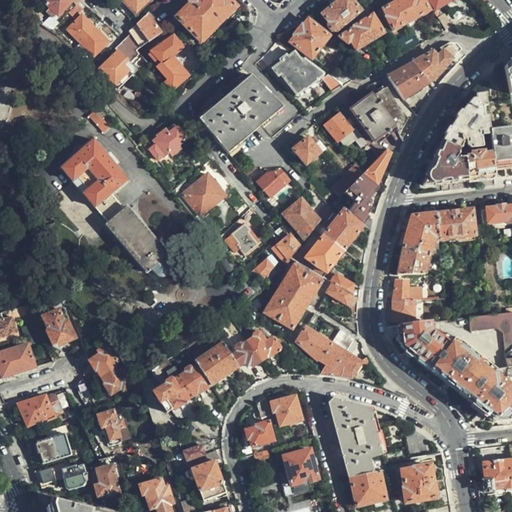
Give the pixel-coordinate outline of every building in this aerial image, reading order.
[(71,3),(68,0),(49,0),(44,5),(57,17),(71,3)] [(136,17),(152,0),(121,0),(120,2),(136,17)] [(235,8),(226,0),(192,0),(189,4),(190,5),(176,19),(200,43),(235,8)] [(336,32),(359,11),(350,0),(338,0),(321,14),(327,22),(327,27),(330,32),(336,32)] [(392,31),(429,11),(422,0),(399,0),(397,2),(382,10),(386,18),(385,19),(392,31)] [(451,0),(429,0),(435,10),(451,0)] [(148,15),(135,27),(136,31),(146,44),(160,34),(148,15)] [(382,34),(371,16),(338,38),(346,44),(349,43),(355,51),(382,34)] [(79,44),(93,30),(81,18),(66,31),(79,44)] [(310,59),(329,36),(306,20),(302,26),(300,25),(293,35),(294,36),(289,43),(310,59)] [(135,27),(128,34),(129,36),(114,50),(116,53),(99,71),(114,85),(131,68),(128,65),(138,55),(135,52),(146,44),(136,31),(135,27)] [(107,44),(93,30),(79,44),(93,58),(107,44)] [(164,85),(171,93),(187,78),(172,59),(183,49),(170,33),(158,42),(159,46),(150,53),(160,65),(156,68),(168,82),(164,85)] [(448,43),(438,49),(441,50),(442,52),(437,58),(431,53),(411,64),(428,84),(460,51),(456,46),(448,43)] [(340,85),(327,76),(326,77),(324,78),(322,78),(321,75),(306,63),(302,60),(299,62),(293,53),(286,57),(285,56),(279,60),(280,62),(270,70),(276,77),(279,75),(294,95),(296,95),(299,99),(305,94),(303,91),(315,82),(317,83),(320,80),(323,80),(330,92),(340,85)] [(428,84),(411,64),(385,78),(392,88),(402,101),(428,84)] [(250,78),(197,121),(224,153),(281,109),(250,78)] [(392,88),(385,78),(378,81),(382,88),(385,87),(388,90),(392,88)] [(393,129),(398,135),(405,121),(402,118),(395,109),(388,96),(385,92),(374,98),(395,127),(393,129)] [(455,118),(441,143),(459,151),(461,146),(462,144),(461,140),(464,140),(465,145),(470,149),(481,147),(479,137),(477,134),(477,131),(481,131),(481,134),(488,134),(488,130),(486,118),(483,118),(481,107),(484,106),(484,102),(483,94),(474,96),(475,100),(471,100),(458,114),(455,118)] [(374,98),(372,96),(349,112),(373,143),(393,129),(395,127),(374,98)] [(511,120),(509,99),(484,102),(484,106),(486,118),(488,130),(511,126),(511,120)] [(95,113),(93,111),(88,115),(102,132),(109,127),(102,119),(99,117),(103,113),(100,109),(95,113)] [(351,131),(338,114),(322,126),(328,135),(331,134),(338,142),(351,131)] [(164,156),(185,139),(172,125),(164,130),(156,136),(157,137),(153,141),(155,144),(148,150),(156,160),(163,155),(164,156)] [(494,169),(511,167),(511,126),(488,130),(488,134),(491,154),(494,169)] [(126,179),(92,139),(60,168),(74,185),(93,208),(94,207),(106,222),(104,224),(145,273),(146,272),(151,278),(154,274),(156,276),(160,278),(163,278),(167,276),(169,271),(170,269),(167,264),(171,261),(166,255),(167,254),(125,207),(123,208),(111,194),(126,179)] [(305,166),(323,151),(317,144),(313,147),(306,139),(291,150),(305,166)] [(424,186),(467,181),(463,158),(457,159),(456,158),(459,151),(441,143),(432,163),(423,184),(424,186)] [(210,160),(203,151),(190,161),(196,170),(210,160)] [(373,164),(361,176),(369,183),(375,188),(388,156),(385,152),(373,164)] [(467,181),(495,178),(494,169),(491,154),(463,158),(467,181)] [(361,176),(373,164),(364,156),(330,189),(339,199),(361,176)] [(254,185),(252,187),(262,199),(265,202),(289,182),(281,172),(265,175),(263,177),(260,180),(259,178),(258,176),(252,181),(254,185)] [(224,195),(206,174),(181,194),(199,215),(224,195)] [(371,193),(375,188),(369,183),(343,210),(362,227),(364,225),(363,223),(367,218),(364,215),(368,209),(367,208),(369,204),(368,202),(373,195),(371,193)] [(249,207),(235,190),(225,199),(239,216),(249,207)] [(282,215),(305,241),(313,230),(319,223),(315,218),(300,200),(282,215)] [(326,205),(315,218),(319,223),(330,209),(326,205)] [(511,223),(511,206),(504,207),(504,206),(497,206),(496,208),(485,209),(485,210),(481,211),(482,224),(506,221),(507,224),(511,223)] [(249,207),(239,216),(237,217),(242,223),(223,239),(231,248),(235,246),(245,257),(259,244),(250,232),(262,223),(249,207)] [(343,210),(323,237),(344,251),(362,227),(343,210)] [(471,212),(435,216),(438,238),(437,238),(437,241),(438,241),(450,240),(458,239),(474,236),(471,212)] [(438,238),(435,216),(411,218),(402,248),(429,256),(434,238),(437,238),(438,238)] [(280,244),(277,247),(288,261),(291,259),(298,248),(282,228),(274,235),(280,244)] [(307,256),(298,248),(291,259),(295,263),(322,279),(332,285),(358,300),(359,291),(328,272),(344,251),(323,237),(307,256)] [(402,248),(398,276),(411,276),(423,276),(425,274),(429,256),(402,248)] [(261,281),(275,264),(269,256),(248,273),(257,284),(261,281)] [(322,279),(295,263),(263,312),(291,330),(322,279)] [(387,282),(384,303),(392,303),(413,302),(420,301),(420,289),(412,289),(408,290),(407,281),(387,282)] [(358,300),(332,285),(326,294),(343,305),(340,310),(357,320),(357,315),(358,300)] [(413,302),(392,303),(392,321),(413,320),(413,302)] [(74,337),(66,322),(63,320),(59,312),(42,319),(47,330),(45,332),(47,337),(51,344),(53,346),(56,347),(74,337)] [(511,378),(511,313),(489,316),(468,319),(471,333),(484,332),(497,330),(502,335),(507,369),(498,369),(464,341),(439,330),(437,333),(435,335),(436,337),(447,347),(482,375),(489,381),(511,378)] [(0,338),(16,333),(11,318),(1,320),(0,317),(0,338)] [(400,348),(428,371),(447,347),(436,337),(435,335),(431,331),(430,326),(429,323),(398,327),(398,330),(400,348)] [(323,362),(326,365),(337,348),(331,344),(305,328),(297,340),(299,346),(319,363),(323,362)] [(331,344),(337,348),(346,354),(354,339),(340,330),(331,344)] [(252,336),(246,340),(260,361),(268,356),(269,357),(279,351),(280,347),(275,339),(271,338),(266,341),(258,332),(255,331),(252,333),(252,336)] [(260,361),(246,340),(242,343),(238,344),(234,346),(235,349),(236,352),(231,355),(239,367),(244,363),(247,366),(251,363),(253,366),(260,361)] [(231,355),(222,342),(193,362),(195,365),(210,386),(239,367),(231,355)] [(0,367),(1,367),(4,377),(36,367),(28,344),(0,353),(0,367)] [(78,359),(76,360),(80,365),(88,361),(94,370),(95,370),(100,377),(114,367),(112,363),(116,360),(105,345),(96,351),(98,354),(90,359),(85,352),(78,359)] [(459,393),(464,397),(482,375),(447,347),(428,371),(437,377),(438,376),(445,382),(444,382),(451,388),(452,387),(459,393)] [(322,372),(320,375),(323,375),(331,376),(351,381),(362,364),(346,354),(337,348),(326,365),(322,372)] [(199,394),(210,386),(195,365),(191,368),(188,367),(183,370),(184,373),(178,377),(192,397),(197,393),(199,394)] [(88,366),(82,369),(83,375),(87,378),(90,383),(96,379),(88,366)] [(114,367),(100,377),(104,383),(102,384),(109,395),(120,389),(122,390),(131,384),(121,369),(117,371),(114,367)] [(178,377),(172,369),(166,373),(169,380),(166,382),(166,385),(153,394),(166,413),(171,410),(174,412),(185,404),(184,402),(192,397),(178,377)] [(246,392),(252,386),(244,375),(237,379),(246,392)] [(482,375),(464,397),(473,404),(472,406),(491,423),(511,420),(511,378),(489,381),(482,375)] [(90,396),(82,379),(75,386),(82,399),(90,396)] [(49,405),(45,395),(17,404),(26,428),(46,421),(47,424),(55,421),(56,423),(65,421),(57,402),(49,405)] [(302,421),(295,395),(283,399),(271,403),(273,412),(276,411),(280,426),(302,421)] [(270,416),(265,398),(257,404),(262,418),(270,416)] [(385,464),(410,459),(408,453),(401,424),(396,421),(380,425),(375,426),(371,413),(368,414),(365,407),(361,406),(338,401),(330,409),(349,478),(350,478),(379,471),(386,470),(385,464)] [(127,436),(122,420),(124,420),(120,408),(98,415),(101,428),(105,426),(112,446),(122,443),(121,439),(127,436)] [(273,442),(268,423),(255,426),(256,427),(244,431),(246,436),(247,440),(249,440),(251,447),(273,442)] [(65,425),(52,429),(55,437),(47,439),(36,443),(34,446),(36,452),(39,454),(42,463),(71,454),(65,434),(68,433),(65,425)] [(52,429),(45,432),(47,439),(55,437),(52,429)] [(511,446),(509,446),(511,462),(485,465),(486,474),(487,482),(485,482),(487,492),(495,492),(495,489),(511,487),(511,446)] [(187,461),(204,456),(205,455),(202,447),(184,453),(187,461)] [(268,450),(253,454),(255,461),(269,457),(268,450)] [(314,463),(310,450),(283,457),(291,485),(305,481),(306,482),(318,479),(314,463)] [(204,456),(207,465),(186,472),(189,480),(194,478),(203,503),(226,493),(215,461),(220,459),(218,451),(205,455),(204,456)] [(114,463),(112,456),(100,460),(102,466),(114,463)] [(85,480),(89,479),(89,473),(87,465),(75,469),(74,467),(62,470),(64,476),(62,477),(65,487),(69,490),(83,487),(85,484),(85,480)] [(448,490),(446,479),(432,482),(429,466),(414,469),(415,470),(402,472),(405,490),(403,490),(405,503),(435,498),(437,506),(450,503),(448,490)] [(51,467),(34,472),(42,488),(59,483),(51,467)] [(120,493),(112,467),(97,470),(100,485),(94,487),(97,497),(108,494),(109,496),(120,493)] [(385,500),(379,471),(350,478),(353,494),(356,507),(385,500)] [(145,495),(146,499),(170,492),(169,490),(168,486),(164,487),(162,479),(139,486),(142,495),(145,495)] [(170,492),(146,499),(150,510),(156,508),(157,511),(171,511),(169,506),(174,504),(170,492)] [(92,511),(93,509),(51,498),(50,511),(92,511)] [(451,511),(450,503),(437,506),(438,511),(428,511),(451,511)]
